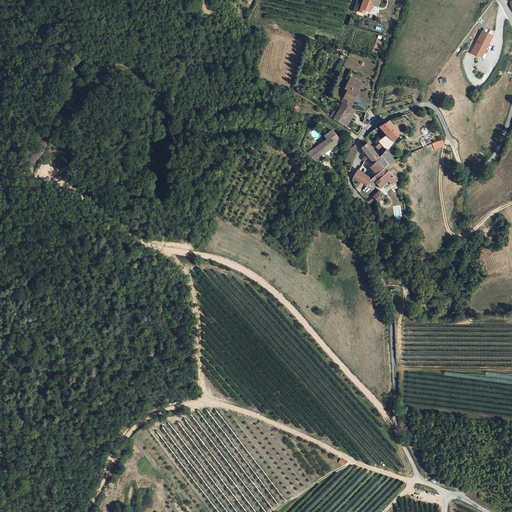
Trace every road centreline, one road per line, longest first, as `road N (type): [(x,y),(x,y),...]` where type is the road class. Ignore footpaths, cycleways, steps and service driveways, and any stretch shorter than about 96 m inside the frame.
road 1 (unclassified): [(511,111),(495,160),(482,172),(461,170),(436,109),(422,103),(373,123),(357,141),(360,161),(349,176),(374,212),(391,324),(395,427),(418,478),(445,491)]
road 2 (track): [(0,173),(51,179),(149,244),(237,265),(297,313),(395,427)]
road 3 (track): [(384,511),(418,478),(205,404),(172,407),(133,428),(91,511)]
road 4 (track): [(511,371),(401,369),(404,290),(383,285)]
road 5 (track): [(448,136),(440,179),(449,231),(467,234),(511,202)]
